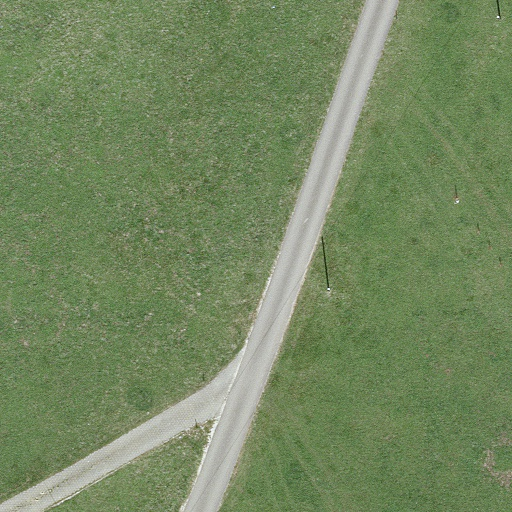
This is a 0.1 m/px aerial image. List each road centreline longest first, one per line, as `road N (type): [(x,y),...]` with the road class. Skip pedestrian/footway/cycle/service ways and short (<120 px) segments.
road 1 (track): [(193,511),(256,366),(384,0)]
road 2 (track): [(25,511),(113,468),(256,366)]
